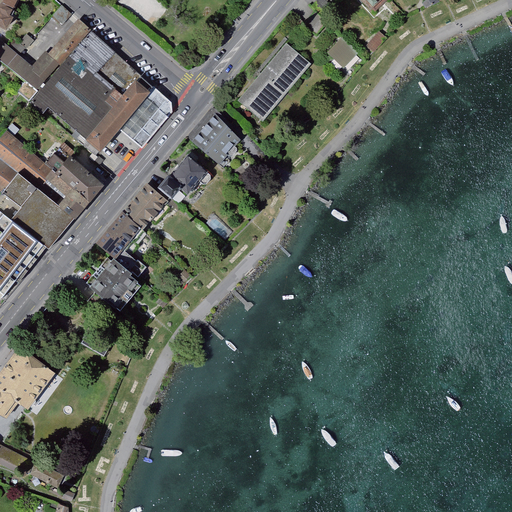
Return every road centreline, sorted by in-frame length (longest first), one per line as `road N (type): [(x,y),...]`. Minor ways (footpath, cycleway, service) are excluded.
road 1 (primary): [(0,330),(195,96)]
road 2 (tertiary): [(195,96),(86,0)]
road 3 (primary): [(195,96),(276,0)]
